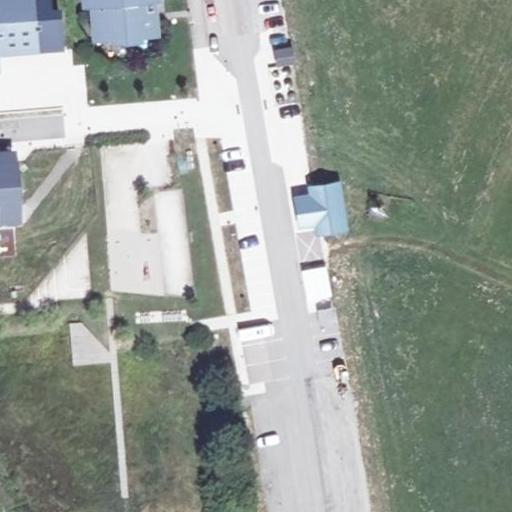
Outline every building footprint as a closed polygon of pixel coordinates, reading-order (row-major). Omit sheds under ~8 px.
[(4,32),(57,29),(56,9),(48,10),(47,0),(0,0),(0,41),(4,41),(4,32)] [(91,1),(92,37),(153,34),(152,0),(84,0),(84,1),(91,1)] [(0,41),(0,51),(58,48),(57,29),(4,32),(4,41),(0,41)] [(0,184),(9,184),(7,160),(0,160),(0,184)] [(333,224),(340,223),(344,222),(338,181),(333,181),(314,183),(315,193),(318,214),(330,212),(333,224)] [(9,184),(0,184),(0,215),(12,215),(9,184)] [(318,214),(315,193),(299,196),(302,220),(318,219),(318,214)] [(320,227),(333,224),(330,212),(318,214),(318,219),(320,227)]
